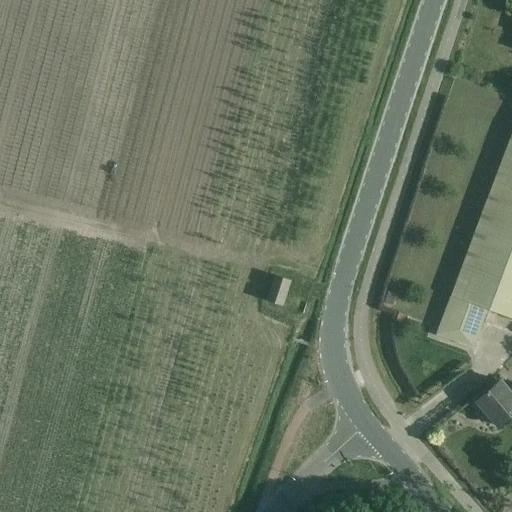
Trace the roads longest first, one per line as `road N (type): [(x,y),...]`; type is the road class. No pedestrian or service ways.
road 1 (tertiary): [(367,426),(331,361),(331,326),(435,0)]
road 2 (tertiary): [(277,511),(367,426)]
